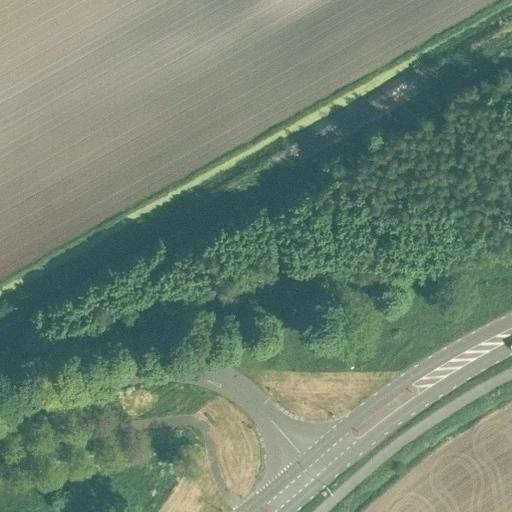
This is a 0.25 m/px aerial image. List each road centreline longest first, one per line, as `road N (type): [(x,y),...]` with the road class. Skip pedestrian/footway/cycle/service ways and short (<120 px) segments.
road 1 (residential): [(0,399),(154,367),(213,372),(247,393),(312,467)]
road 2 (secondary): [(312,467),(511,329)]
